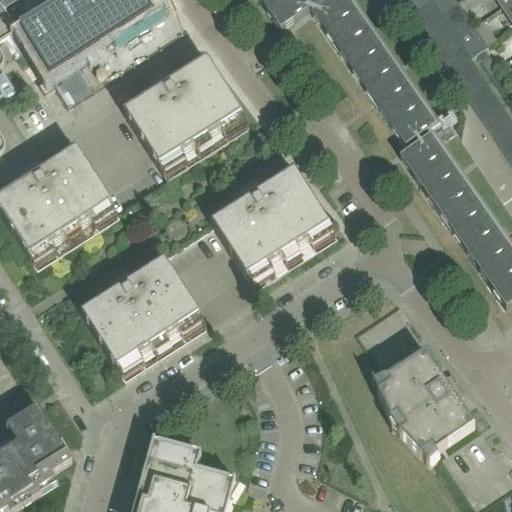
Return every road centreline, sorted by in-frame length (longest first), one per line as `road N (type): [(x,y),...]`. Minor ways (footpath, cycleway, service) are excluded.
road 1 (residential): [(109,450),(124,419),(380,263)]
road 2 (residential): [(380,263),(387,231),(328,136),(272,110),(214,34)]
road 3 (residential): [(0,165),(214,34)]
road 4 (residential): [(0,283),(109,450)]
road 5 (residential): [(475,375),(402,278),(380,263)]
